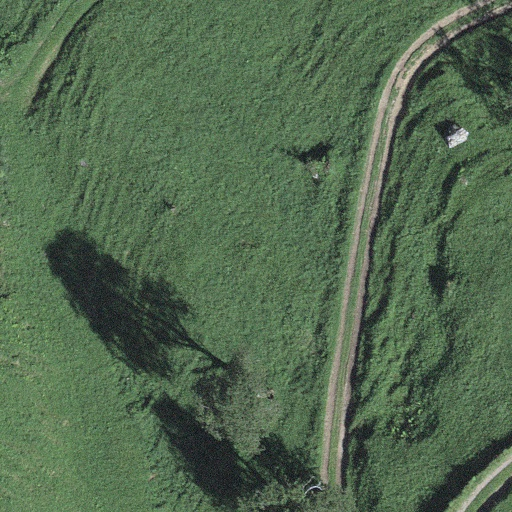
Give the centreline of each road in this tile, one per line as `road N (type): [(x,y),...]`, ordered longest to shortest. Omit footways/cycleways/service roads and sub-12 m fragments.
road 1 (track): [(330,511),(355,287),(391,96),(410,61),(442,32),(511,0)]
road 2 (track): [(0,88),(35,79),(87,0)]
